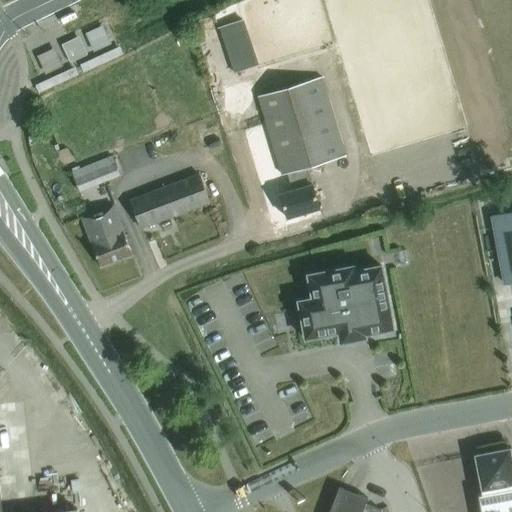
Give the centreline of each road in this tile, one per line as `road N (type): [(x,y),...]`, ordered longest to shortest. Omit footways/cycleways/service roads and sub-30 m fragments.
road 1 (unclassified): [(209,511),(383,435),(511,410)]
road 2 (tertiary): [(184,511),(133,411),(26,248)]
